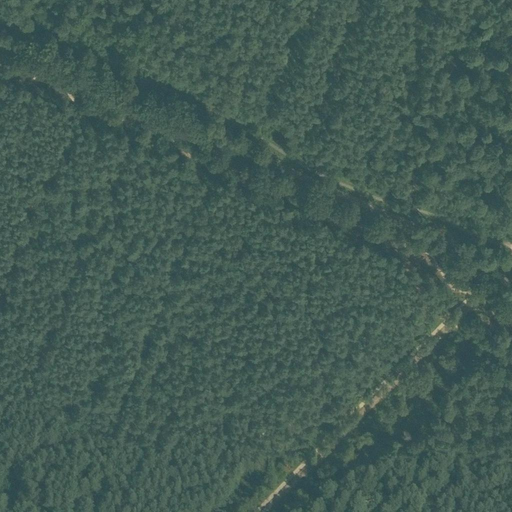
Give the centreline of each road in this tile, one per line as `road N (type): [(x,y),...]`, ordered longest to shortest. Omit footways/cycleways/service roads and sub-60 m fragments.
road 1 (track): [(263,511),(507,268)]
road 2 (track): [(267,160),(507,268)]
road 3 (track): [(0,41),(204,132)]
